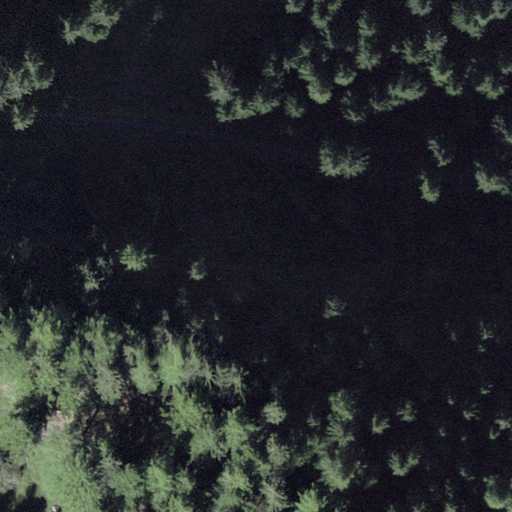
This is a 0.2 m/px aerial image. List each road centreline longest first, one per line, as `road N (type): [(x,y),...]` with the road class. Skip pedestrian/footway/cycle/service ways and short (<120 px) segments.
road 1 (track): [(511,201),(441,201),(0,132)]
road 2 (track): [(0,436),(70,442),(107,457),(155,511)]
